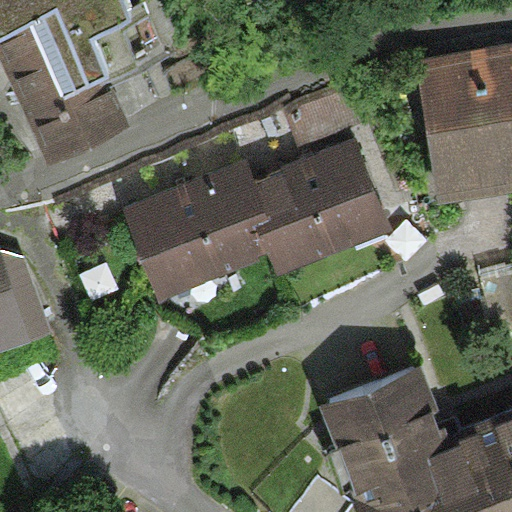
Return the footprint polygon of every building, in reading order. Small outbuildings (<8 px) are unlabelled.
[(0,23),(0,55),(44,156),(122,125),(99,68),(114,62),(97,21),(131,7),(127,0),(0,0),(0,19),(2,23),(0,23)] [(418,57),(441,202),(511,190),(511,42),(497,45),(418,57)] [(125,202),(163,296),(269,253),(279,275),(390,230),(354,141),(367,136),(348,89),(281,116),(298,158),(253,176),(244,154),(180,180),(125,202)] [(0,324),(26,317),(0,234),(0,324)] [(318,406),(358,511),(511,511),(511,408),(446,434),(421,367),(318,406)]
